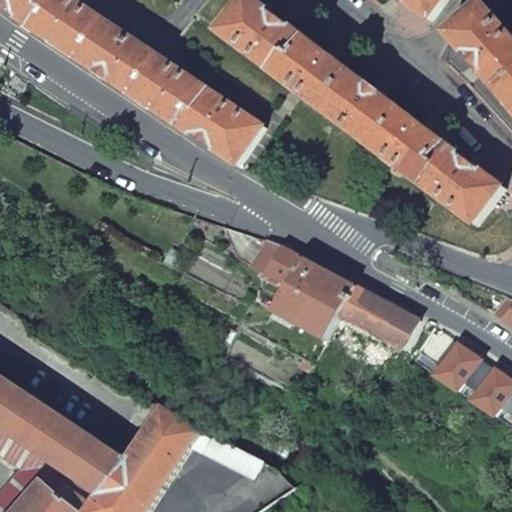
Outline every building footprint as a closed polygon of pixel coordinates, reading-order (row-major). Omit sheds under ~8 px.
[(73,0),(0,0),(0,7),(7,12),(38,32),(109,80),(211,148),(242,168),(267,129),(73,0)] [(255,0),(251,0),(225,36),(280,77),(479,228),(506,190),(255,0)] [(403,0),(433,22),(448,0),(403,0)] [(511,34),(487,6),(451,37),(495,87),(511,106),(511,34)] [(27,85),(16,76),(11,85),(21,93),(27,85)] [(263,241),(252,265),(267,271),(278,246),(263,241)] [(293,254),(278,246),(267,271),(263,280),(277,286),(279,280),(294,288),(279,315),(330,342),(343,318),(359,289),(293,254)] [(410,316),(359,289),(343,318),(406,352),(422,323),(410,316)] [(502,321),(511,327),(511,301),(510,300),(497,317),(502,321)] [(466,354),(434,333),(420,358),(445,374),(440,382),(464,397),(469,390),(485,366),(466,354)] [(317,366),(306,360),(301,367),(313,374),(317,366)] [(511,383),(505,379),(485,366),(469,390),(490,403),(485,411),(502,422),(507,414),(511,406),(511,383)] [(204,435),(167,411),(143,446),(132,463),(99,441),(0,375),(0,428),(102,498),(93,511),(151,511),(201,439),(228,452),(230,448),(204,435)] [(143,446),(110,424),(99,441),(132,463),(143,446)] [(0,454),(24,471),(0,497),(0,511),(20,511),(46,483),(81,511),(93,511),(102,498),(0,428),(0,454)] [(81,511),(46,483),(20,511),(81,511)]
